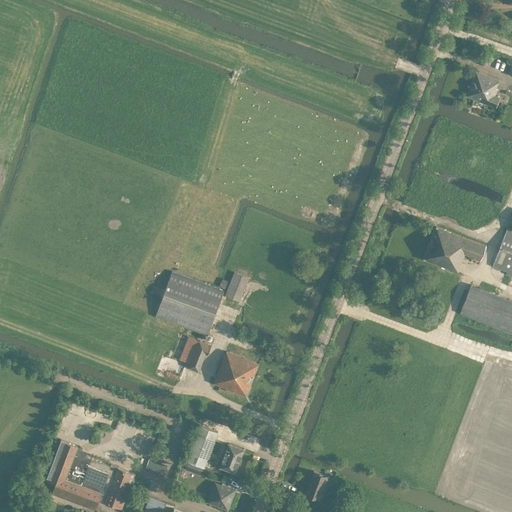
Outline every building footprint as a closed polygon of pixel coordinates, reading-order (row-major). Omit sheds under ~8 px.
[(496,87),(499,79),(475,70),(466,94),(496,106),(500,96),(494,94),(497,87),(496,87)] [(509,179),(511,173),(511,169),(503,165),(499,174),(509,179)] [(457,270),(461,261),(465,252),(481,258),(487,245),(436,225),(424,257),(457,270)] [(511,226),(511,229),(507,227),(492,264),(511,271),(511,226)] [(173,270),(156,316),(208,335),(224,289),(173,270)] [(249,276),(235,271),(225,294),(240,299),(249,276)] [(222,277),(219,285),(225,287),(228,280),(222,277)] [(511,297),(471,282),(460,311),(511,330),(511,297)] [(208,353),(208,352),(211,344),(199,339),(189,335),(180,358),(190,362),(189,366),(199,370),(206,353),(208,353)] [(258,363),(233,352),(228,350),(224,359),(223,358),(214,381),(246,394),(258,363)] [(157,360),(157,369),(165,369),(165,360),(157,360)] [(218,431),(201,424),(187,459),(204,466),(218,431)] [(79,444),(61,438),(46,479),(55,482),(52,492),(95,508),(96,507),(109,511),(119,511),(122,506),(123,506),(136,472),(118,466),(118,467),(82,453),(82,448),(78,446),(79,444)] [(244,448),(228,442),(219,466),(235,472),(244,448)] [(149,457),(145,468),(163,475),(167,464),(149,457)] [(202,465),(188,460),(185,467),(199,473),(202,465)] [(313,470),(305,492),(319,498),(325,483),(320,481),(323,473),(313,470)] [(222,484),(215,481),(207,501),(228,509),(236,488),(222,483),(222,484)] [(162,511),(165,501),(150,495),(146,505),(162,511)]
